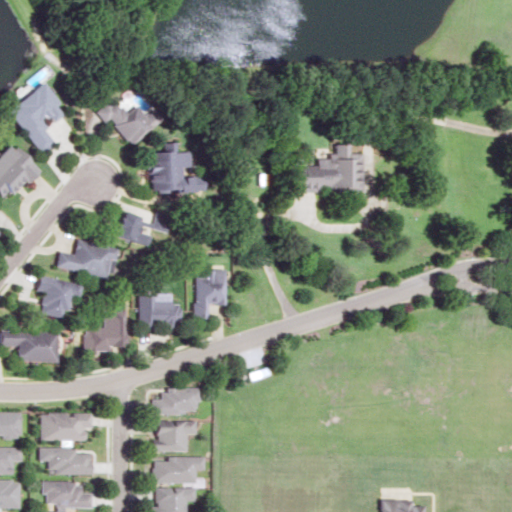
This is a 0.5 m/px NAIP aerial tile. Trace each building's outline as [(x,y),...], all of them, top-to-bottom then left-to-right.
[(49,140),(38,125),(57,111),(33,81),(0,106),(0,110),(33,153),(49,140)] [(151,121),(130,100),(117,112),(102,96),(88,109),(124,146),(151,121)] [(157,149),(140,151),(145,194),(183,190),(181,174),(172,175),(168,140),(156,141),(157,149)] [(0,141),(0,191),(4,195),(29,167),(0,141)] [(351,153),(282,154),(282,190),(351,190),(351,153)] [(107,238),(143,243),(145,233),(135,232),(137,214),(111,211),(107,238)] [(111,245),(72,238),(69,253),(53,250),(50,266),(105,277),(111,245)] [(220,303),(220,269),(190,269),(190,316),(203,316),(203,303),(220,303)] [(36,290),(34,313),(60,316),(62,295),(75,296),(77,281),(29,276),(28,289),(36,290)] [(176,326),(176,296),(133,296),(133,326),(176,326)] [(122,349),(121,304),(100,304),(100,326),(79,326),(79,349),(122,349)] [(53,360),(54,330),(0,328),(0,332),(0,345),(11,346),(10,359),(53,360)] [(193,385),(157,385),(157,393),(145,393),(145,412),(193,412),(193,385)] [(86,427),(87,411),(34,411),(34,438),(80,439),(80,427),(86,427)] [(181,449),(181,432),(190,432),(190,420),(146,420),(146,450),(181,449)] [(32,460),(42,460),(41,473),(85,473),(85,447),(33,447),(32,460)] [(190,481),(190,469),(199,469),(199,455),(145,455),(145,481),(190,481)] [(87,506),(87,490),(75,490),(75,480),(39,481),(39,506),(87,506)] [(147,511),(180,511),(181,500),(190,500),(190,487),(148,487),(147,511)] [(414,511),(415,499),(372,498),(372,511),(368,511),(360,511),(359,511),(414,511)]
